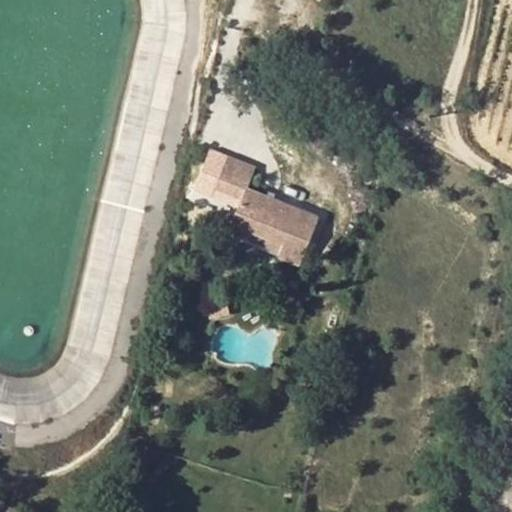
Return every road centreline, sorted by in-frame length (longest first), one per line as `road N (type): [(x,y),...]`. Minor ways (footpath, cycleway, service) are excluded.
road 1 (track): [(454,137),(415,126),(238,14)]
road 2 (residential): [(473,0),(448,117),(466,155),(511,181)]
